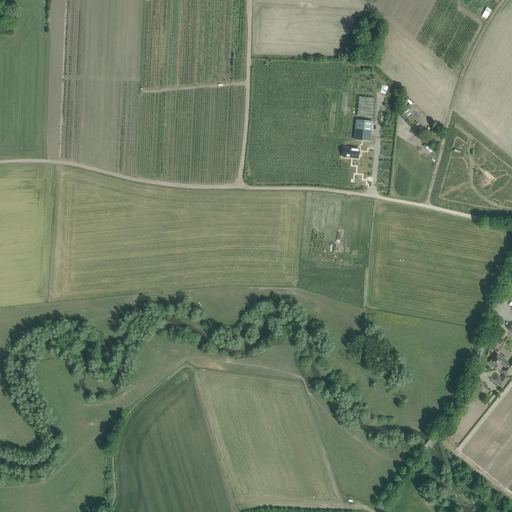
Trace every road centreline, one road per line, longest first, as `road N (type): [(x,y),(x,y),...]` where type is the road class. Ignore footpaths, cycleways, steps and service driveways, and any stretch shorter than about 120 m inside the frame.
road 1 (unclassified): [(379,511),(462,398),(511,266)]
road 2 (track): [(511,222),(352,193),(239,187)]
road 3 (track): [(239,187),(149,182),(52,161),(0,162)]
road 4 (track): [(503,0),(467,63),(425,206)]
road 5 (track): [(239,187),(250,0)]
road 6 (track): [(235,511),(190,368)]
